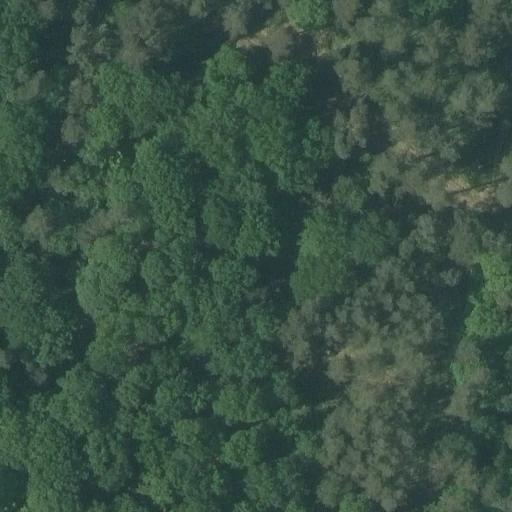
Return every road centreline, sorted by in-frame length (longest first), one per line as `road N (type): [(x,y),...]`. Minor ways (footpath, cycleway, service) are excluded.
road 1 (track): [(150,0),(303,78),(415,182),(466,242),(511,316)]
road 2 (track): [(466,242),(511,40)]
